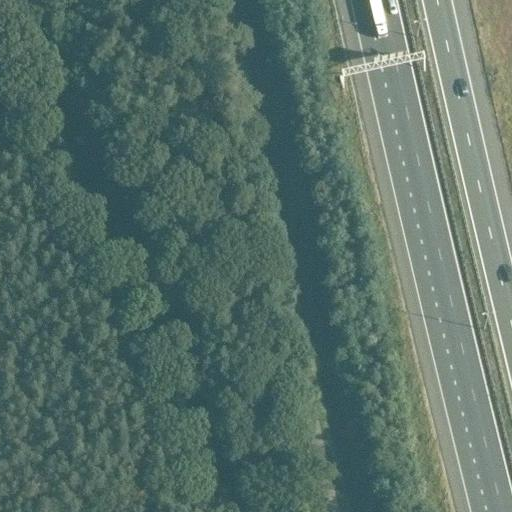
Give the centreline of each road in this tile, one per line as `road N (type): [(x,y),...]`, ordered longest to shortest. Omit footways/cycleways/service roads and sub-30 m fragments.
road 1 (motorway): [(380,0),(499,511)]
road 2 (track): [(0,21),(224,483)]
road 3 (motorway): [(511,338),(435,0)]
